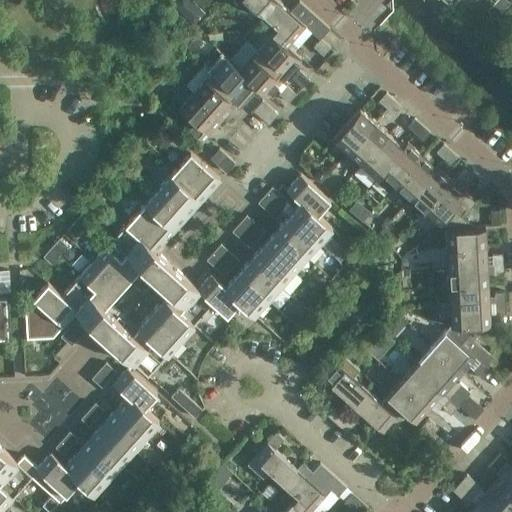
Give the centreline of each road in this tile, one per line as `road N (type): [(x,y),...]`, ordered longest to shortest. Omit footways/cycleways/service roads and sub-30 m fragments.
road 1 (residential): [(511,185),(361,54)]
road 2 (residential): [(239,188),(361,54)]
road 3 (residential): [(402,511),(271,398)]
road 4 (residential): [(404,511),(511,404)]
road 5 (residential): [(0,214),(26,213),(70,160),(74,147),(63,123)]
road 6 (residential): [(271,398),(276,387),(266,365),(242,366),(234,376),(238,399),(261,405)]
